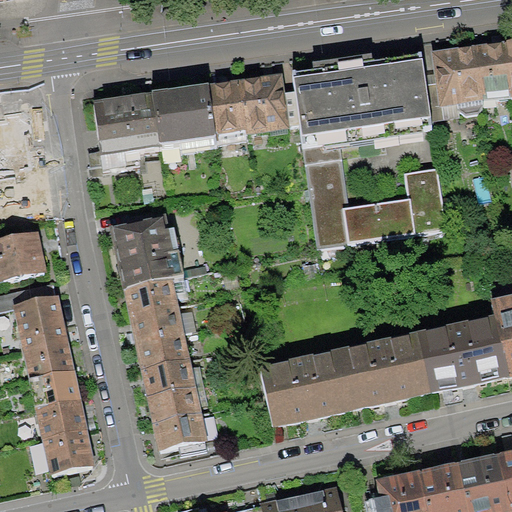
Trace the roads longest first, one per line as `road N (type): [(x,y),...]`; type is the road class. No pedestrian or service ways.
road 1 (residential): [(139,495),(88,261),(61,58)]
road 2 (tertiary): [(61,58),(456,0)]
road 3 (residential): [(511,416),(139,495)]
